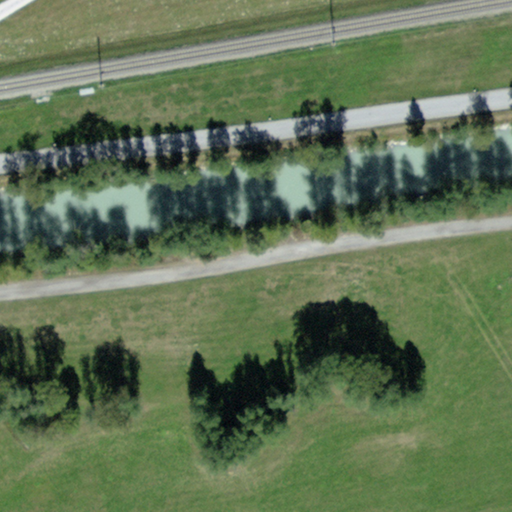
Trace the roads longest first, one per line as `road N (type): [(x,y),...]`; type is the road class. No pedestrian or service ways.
road 1 (unclassified): [(511,96),(0,163)]
road 2 (track): [(511,225),(0,292)]
